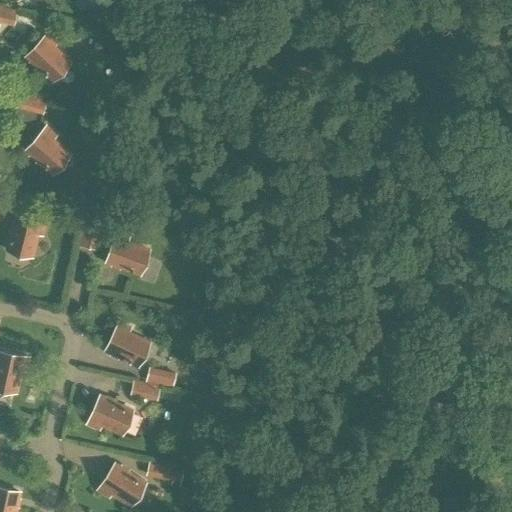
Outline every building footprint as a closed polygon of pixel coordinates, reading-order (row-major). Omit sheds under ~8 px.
[(0,21),(13,25),(17,10),(0,5),(0,21)] [(52,78),(67,61),(51,46),(54,42),(46,35),(27,55),(52,78)] [(42,114),(46,99),(20,92),(16,107),(42,114)] [(51,170),(67,154),(50,139),(53,136),(45,129),(27,148),(51,170)] [(72,224),(76,209),(49,203),(45,218),(72,224)] [(42,234),(46,221),(17,214),(8,249),(32,255),(38,233),(42,234)] [(94,249),(100,222),(84,219),(78,246),(94,249)] [(141,273),(149,249),(128,242),(130,237),(117,232),(107,260),(141,273)] [(139,363),(149,340),(128,331),(130,326),(118,321),(106,349),(139,363)] [(26,370),(29,357),(0,350),(0,387),(16,391),(21,368),(26,370)] [(145,382),(160,385),(172,387),(175,372),(148,366),(145,382)] [(145,382),(133,379),(130,394),(157,400),(160,385),(145,382)] [(123,433),(133,410),(100,395),(88,423),(100,428),(102,423),(123,433)] [(179,486),(184,467),(149,460),(145,474),(171,480),(170,484),(179,486)] [(133,502),(147,482),(117,462),(100,487),(111,494),(114,490),(133,502)] [(0,511),(15,511),(20,490),(0,485),(0,511)]
